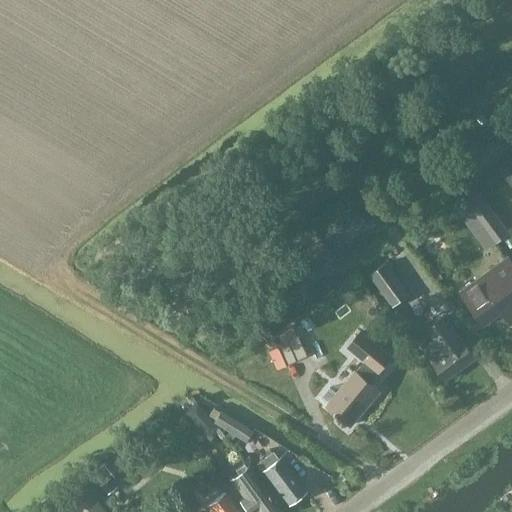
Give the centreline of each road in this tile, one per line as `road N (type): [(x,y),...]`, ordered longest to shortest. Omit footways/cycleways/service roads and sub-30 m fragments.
road 1 (track): [(393,0),(40,270),(0,246)]
road 2 (track): [(40,270),(384,487)]
road 3 (unclassified): [(351,511),(511,395)]
